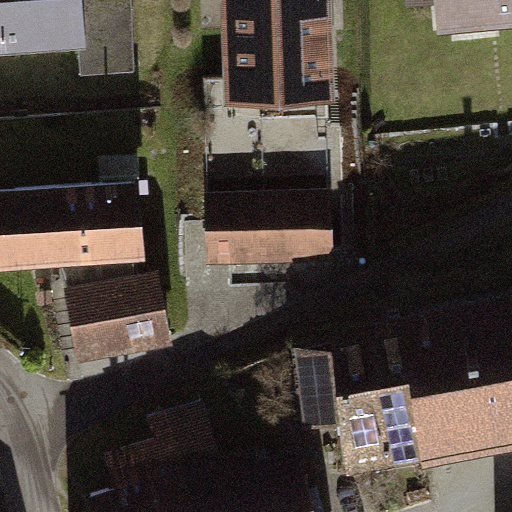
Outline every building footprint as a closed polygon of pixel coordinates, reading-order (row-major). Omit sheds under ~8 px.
[(0,0),(0,39),(80,35),(81,35),(79,9),(134,6),(133,0),(0,0)] [(324,0),(233,0),(237,99),(327,96),(324,0)] [(511,12),(511,0),(444,0),(446,18),(511,12)] [(81,35),(80,35),(82,73),(136,69),(134,6),(79,9),(81,35)] [(138,277),(135,249),(141,249),(136,180),(18,188),(23,257),(74,254),(76,288),(69,290),(80,350),(169,333),(159,273),(138,277)] [(330,195),(210,199),(211,253),(332,250),(330,195)] [(511,299),(406,320),(426,448),(459,442),(456,429),(493,421),(495,435),(511,431),(511,299)] [(426,448),(406,320),(300,341),(305,400),(337,395),(346,461),(426,448)] [(92,511),(316,511),(303,463),(285,455),(221,474),(203,408),(156,424),(162,449),(149,453),(147,442),(112,452),(121,485),(93,493),(97,511),(92,511)]
